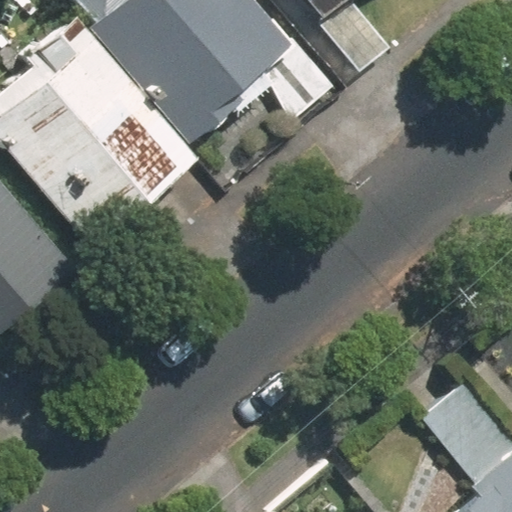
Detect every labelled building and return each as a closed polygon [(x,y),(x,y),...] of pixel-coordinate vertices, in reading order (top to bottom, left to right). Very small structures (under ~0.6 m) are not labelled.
[(57,0),(76,21),(66,29),(176,154),(257,83),(248,73),(282,44),(243,0),(57,0)] [(374,53),(329,0),(282,0),(346,75),(374,53)] [(171,159),(50,21),(16,50),(0,31),(0,166),(70,247),(171,159)] [(0,316),(52,269),(0,210),(0,316)] [(511,511),(511,459),(449,390),(410,425),(468,489),(441,511),(511,511)]
